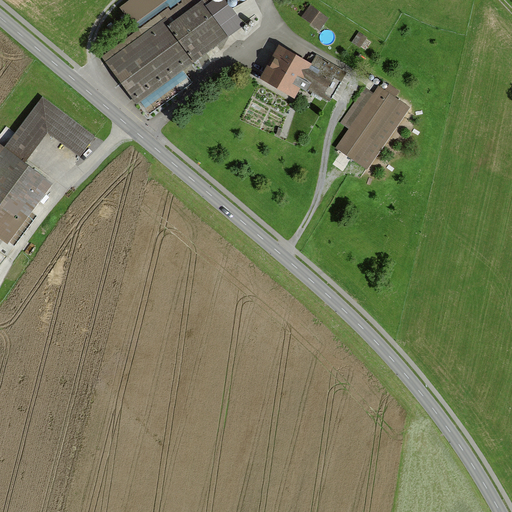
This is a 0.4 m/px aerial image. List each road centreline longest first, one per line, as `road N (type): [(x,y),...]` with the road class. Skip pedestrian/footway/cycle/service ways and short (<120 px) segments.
road 1 (tertiary): [(0,18),(359,325),(431,406),(499,511)]
road 2 (track): [(138,135),(265,31),(268,0)]
